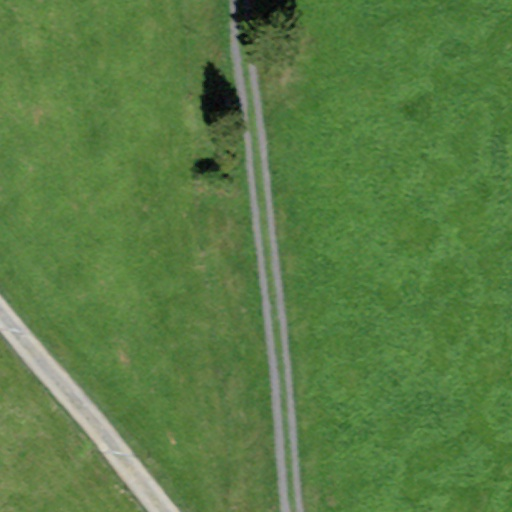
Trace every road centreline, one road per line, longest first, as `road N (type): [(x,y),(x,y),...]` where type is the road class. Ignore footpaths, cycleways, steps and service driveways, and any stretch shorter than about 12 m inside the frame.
road 1 (track): [(300,511),(245,65),(244,0)]
road 2 (track): [(0,300),(166,511)]
